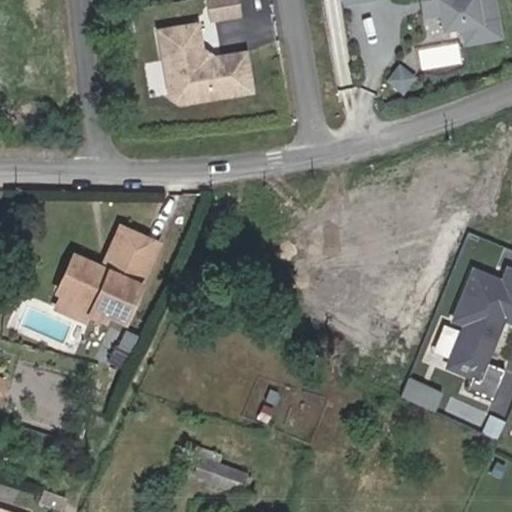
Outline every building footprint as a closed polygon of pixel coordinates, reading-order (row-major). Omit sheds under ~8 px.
[(221,26),(243,22),(239,0),(220,0),(217,1),(221,26)] [(496,0),(424,0),(425,4),(442,1),(444,14),(447,31),(466,27),(469,44),(503,38),(496,0)] [(444,14),(442,1),(425,4),(427,17),(444,14)] [(203,27),(165,33),(174,97),(186,105),(256,94),(250,57),(215,62),(208,56),(203,27)] [(328,202),(296,202),(295,243),(328,244),(328,202)] [(154,247),(119,233),(104,271),(72,259),(62,276),(59,283),(63,301),(107,318),(123,325),(154,247)] [(492,280),(473,272),(453,321),(464,326),(447,368),(470,378),(464,392),(491,403),(505,371),(487,364),(505,321),(511,323),(511,273),(508,271),(502,284),(498,294),(488,290),(492,280)] [(502,284),(492,280),(488,290),(498,294),(502,284)] [(121,370),(128,354),(114,349),(107,365),(121,370)] [(511,394),(511,371),(507,369),(499,389),(511,394)] [(482,422),(486,410),(455,399),(450,411),(482,422)] [(211,453),(193,446),(184,471),(240,492),(247,474),(209,459),(211,453)]
